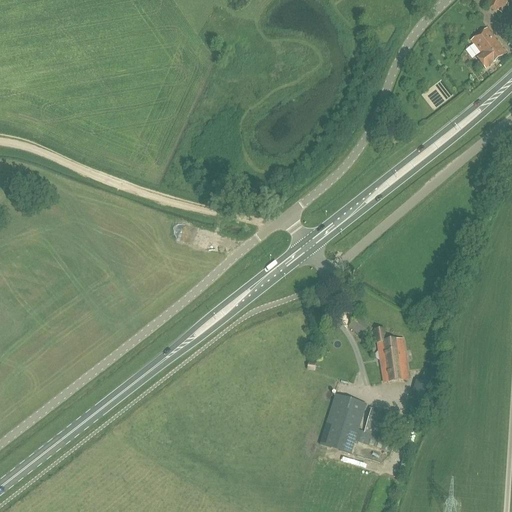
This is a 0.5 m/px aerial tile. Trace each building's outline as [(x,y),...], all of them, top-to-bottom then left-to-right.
[(486,0),(484,6),(502,14),(508,0),(486,0)] [(487,29),(471,42),(482,56),(477,60),(485,71),(507,54),(487,29)] [(347,230),(360,219),(357,215),(344,225),(347,230)] [(364,339),(373,329),(357,316),(348,327),(364,339)] [(374,331),(376,343),(378,343),(383,383),(414,379),(413,371),(407,372),(403,339),(386,342),(384,329),(374,331)] [(410,401),(432,407),(438,387),(416,381),(410,401)] [(319,445),(350,455),(366,406),(356,403),(335,397),(319,445)] [(412,419),(422,421),(426,406),(416,403),(412,419)] [(371,410),(364,433),(393,442),(400,419),(371,410)]
